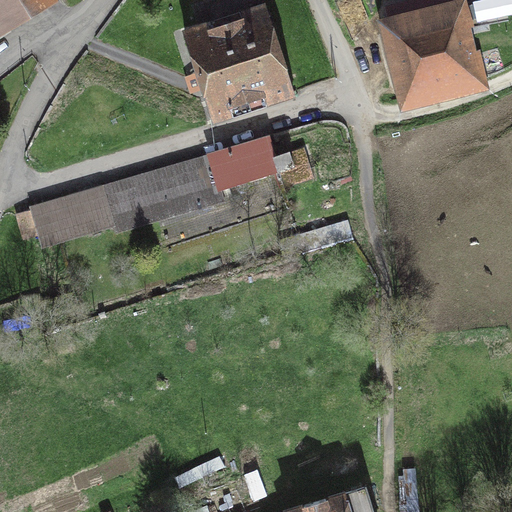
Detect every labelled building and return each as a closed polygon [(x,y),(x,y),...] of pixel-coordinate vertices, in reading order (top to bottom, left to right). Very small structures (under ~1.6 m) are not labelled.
[(0,0),(0,30),(49,0),(0,0)] [(459,11),(457,12),(453,0),(429,0),(386,11),(407,97),(477,79),(459,11)] [(185,37),(210,114),(291,88),(267,11),(185,37)] [(32,210),(16,215),(23,239),(39,234),(42,245),(114,224),(116,231),(224,201),(220,191),(279,172),(275,157),(268,139),(31,207),(32,210)] [(289,153),(275,157),(279,172),(285,188),(314,179),(304,150),(289,153)] [(285,511),(372,511),(365,486),(285,511)]
